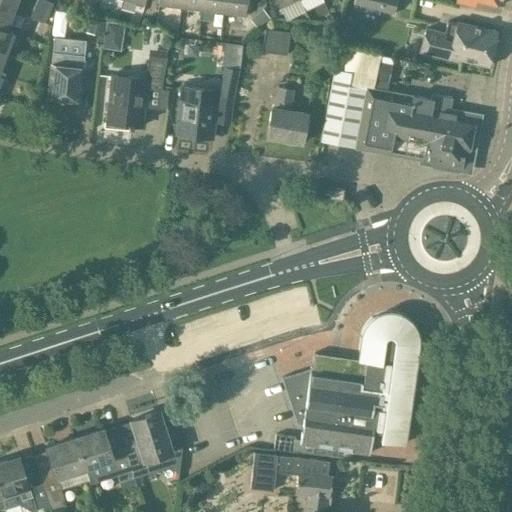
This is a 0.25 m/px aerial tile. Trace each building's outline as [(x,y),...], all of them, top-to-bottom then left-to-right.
[(0,0),(0,5),(13,10),(16,0),(0,0)] [(181,0),(180,8),(202,10),(203,0),(181,0)] [(203,0),(202,10),(223,13),(224,0),(203,0)] [(224,0),(223,13),(245,16),(247,0),(224,0)] [(274,0),(279,8),(296,0),(274,0)] [(378,13),(379,11),(393,14),(396,0),(353,0),(353,4),(359,6),(358,9),(378,13)] [(0,28),(5,31),(5,29),(13,10),(0,5),(0,28)] [(53,36),(55,36),(62,37),(65,9),(59,8),(53,36)] [(89,31),(102,33),(100,45),(120,48),(123,22),(90,18),(89,31)] [(449,56),(489,65),(498,30),(457,20),(456,22),(448,20),(445,31),(426,27),(420,51),(449,58),(449,56)] [(0,50),(6,53),(13,33),(5,29),(5,31),(0,28),(0,50)] [(262,51),(287,54),(290,31),(265,28),(262,51)] [(85,39),(62,37),(55,36),(52,64),(51,64),(48,96),(54,97),(55,101),(62,102),(64,98),(79,100),(83,68),(82,68),(85,39)] [(367,86),(374,87),(380,53),(337,44),(320,141),(356,147),(367,86)] [(145,97),(147,98),(148,87),(161,89),(167,57),(149,55),(146,78),(111,74),(106,122),(142,126),(145,97)] [(217,96),(233,99),(238,70),(224,68),(220,90),(181,86),(176,133),(213,137),(217,96)] [(432,98),(374,87),(367,86),(356,147),(466,167),(476,114),(459,111),(459,108),(457,108),(456,112),(450,111),(453,97),(432,93),(432,98)] [(267,136),(303,142),(308,112),(290,110),(293,90),(278,87),(274,107),(272,106),(267,136)] [(329,187),(327,198),(343,199),(344,189),(329,187)] [(508,302),(511,302),(511,256),(510,257),(510,260),(507,260),(504,264),(503,275),(505,277),(508,277),(508,281),(510,281),(508,302)] [(280,377),(283,386),(284,385),(296,425),(301,423),(299,440),(293,439),(292,450),(312,453),(313,445),(369,453),(372,431),(381,432),(380,441),(404,444),(418,344),(418,341),(418,338),(418,335),(417,333),(416,330),(415,327),(414,324),(412,322),(410,320),(408,318),(406,317),(404,315),(402,314),(399,313),(397,312),(395,312),(392,311),(387,311),(384,312),(382,312),(379,313),(377,314),(374,315),(372,317),(370,319),(368,320),(366,323),(364,325),(363,328),(362,331),(361,334),(360,337),(357,359),(313,353),(311,367),(309,366),(309,368),(280,377)] [(130,421),(137,443),(124,447),(133,477),(169,465),(178,474),(181,446),(170,450),(157,411),(130,421)] [(133,477),(124,447),(111,452),(103,429),(73,439),(87,479),(88,483),(117,473),(120,482),(133,477)] [(87,479),(73,439),(46,448),(53,470),(39,475),(49,504),(64,499),(60,488),(87,479)] [(295,491),(306,493),(329,496),(331,476),(326,476),(328,461),(253,452),(248,488),(272,491),(274,472),(297,474),(295,491)] [(27,479),(19,456),(0,462),(0,496),(4,507),(5,511),(31,511),(32,511),(32,510),(49,504),(39,475),(27,479)] [(326,511),(329,496),(306,493),(304,505),(303,511),(326,511)]
